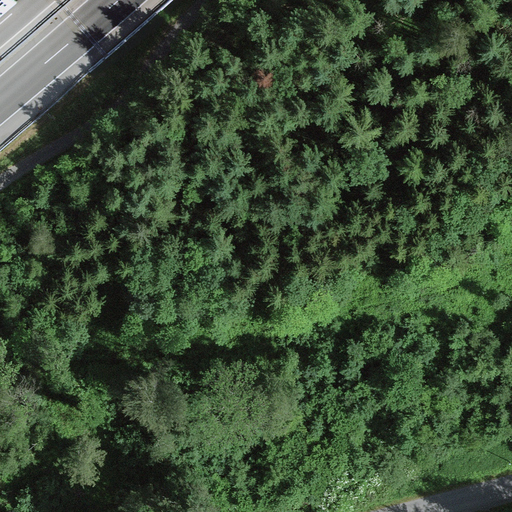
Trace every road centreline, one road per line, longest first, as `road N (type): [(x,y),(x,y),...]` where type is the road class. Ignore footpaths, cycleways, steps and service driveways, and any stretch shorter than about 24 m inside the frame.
road 1 (track): [(0,184),(58,146),(213,0)]
road 2 (motorway): [(0,101),(118,0)]
